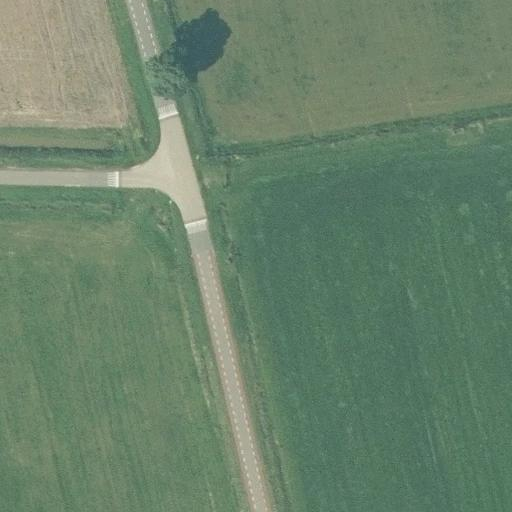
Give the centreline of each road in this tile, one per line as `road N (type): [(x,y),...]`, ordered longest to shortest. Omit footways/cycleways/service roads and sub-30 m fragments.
road 1 (tertiary): [(259,511),(182,172)]
road 2 (unclassified): [(0,179),(112,182),(182,172)]
road 3 (tertiary): [(182,172),(139,0)]
